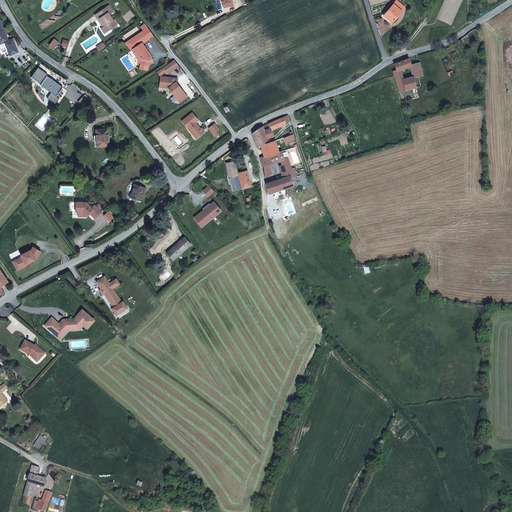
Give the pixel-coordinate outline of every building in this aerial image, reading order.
[(401,11),(404,7),(396,0),(393,4),(401,11)] [(391,22),(401,11),(393,4),(383,15),(391,22)] [(120,27),(111,13),(104,18),(107,26),(103,29),(106,35),(120,27)] [(0,20),(0,44),(4,42),(10,55),(18,52),(12,37),(8,39),(0,20)] [(143,58),(140,63),(154,67),(156,58),(149,44),(157,35),(151,27),(131,44),(143,58)] [(411,65),(409,58),(394,64),(396,70),(397,71),(400,70),(410,66),(411,66),(411,65)] [(180,68),(176,61),(160,72),(164,77),(162,88),(171,89),(180,103),(192,95),(182,77),(172,74),(180,68)] [(423,76),(419,63),(411,65),(411,66),(410,66),(412,77),(413,77),(414,78),(419,77),(423,76)] [(37,68),(31,77),(56,95),(62,86),(37,68)] [(400,92),(405,90),(416,87),(414,78),(414,77),(412,77),(403,79),(400,70),(397,71),(396,70),(393,71),(394,75),(400,92)] [(287,117),(252,134),(257,149),(265,147),(267,156),(263,159),(267,175),(278,173),(276,163),(285,161),(285,166),(283,168),(286,177),(269,184),(274,193),(298,185),(296,177),(298,172),(289,152),(285,152),(282,140),(271,143),(272,138),(278,135),(277,132),(292,125),(287,117)] [(112,131),(100,131),(102,147),(113,145),(112,131)] [(296,134),(286,139),(288,147),(298,143),(296,134)] [(238,161),(226,163),(230,179),(241,178),(245,192),(256,187),(252,171),(241,174),(238,161)] [(149,188),(136,182),(128,194),(145,202),(149,188)] [(213,200),(193,217),(201,226),(220,209),(213,200)] [(92,202),(79,202),(78,217),(92,214),(96,218),(103,210),(97,203),(95,206),(92,202)] [(185,235),(166,252),(174,260),(192,244),(185,235)] [(33,251),(14,262),(22,272),(40,261),(46,250),(37,245),(33,251)] [(0,263),(0,295),(2,297),(8,293),(6,288),(15,282),(0,263)] [(125,302),(117,289),(112,289),(111,284),(100,291),(103,296),(107,294),(117,308),(125,302)] [(51,318),(44,326),(59,340),(69,331),(80,329),(82,326),(87,329),(96,320),(81,309),(71,317),(61,318),(56,323),(51,318)] [(37,344),(25,342),(23,353),(31,355),(39,363),(47,354),(37,344)] [(0,391),(0,408),(1,409),(8,399),(0,391)] [(50,480),(32,475),(23,502),(32,504),(36,486),(48,488),(50,480)] [(47,511),(53,493),(47,491),(42,501),(36,500),(33,510),(40,511),(47,511)]
